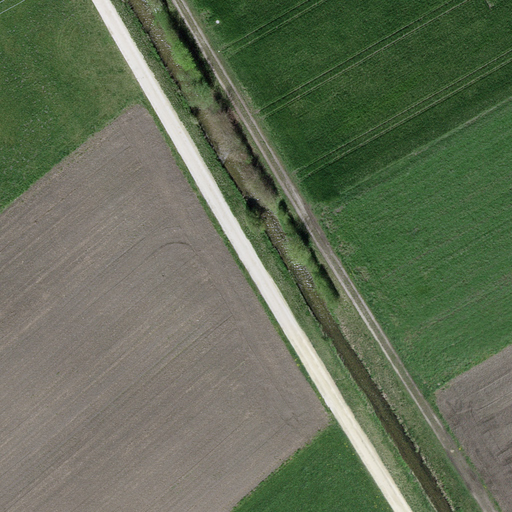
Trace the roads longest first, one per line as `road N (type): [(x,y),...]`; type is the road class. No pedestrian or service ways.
road 1 (track): [(490,511),(181,0)]
road 2 (track): [(404,511),(98,0)]
